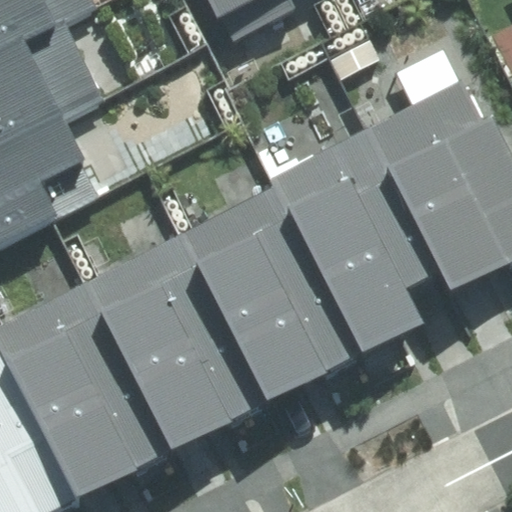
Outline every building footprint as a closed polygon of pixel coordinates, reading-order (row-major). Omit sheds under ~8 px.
[(0,0),(0,67),(65,35),(104,15),(95,0),(0,0)] [(215,0),(246,61),(289,39),(277,16),(293,8),(288,0),(215,0)] [(0,158),(68,126),(103,108),(65,35),(0,67),(0,158)] [(511,286),(511,134),(503,117),(403,166),(475,307),(511,286)] [(0,158),(0,253),(105,204),(68,126),(0,158)] [(383,353),(475,307),(403,166),(311,212),(383,353)] [(285,404),(383,353),(311,212),(212,261),(285,404)] [(193,451),(285,404),(212,261),(120,307),(193,451)] [(101,499),(193,451),(120,307),(27,352),(101,499)] [(0,511),(74,511),(101,499),(27,352),(0,365),(0,511)]
